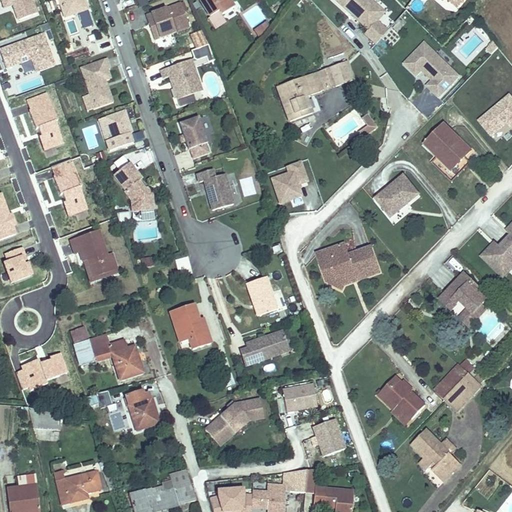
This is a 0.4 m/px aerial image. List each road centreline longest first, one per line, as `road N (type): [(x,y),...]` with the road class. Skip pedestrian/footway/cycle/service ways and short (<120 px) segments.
road 1 (residential): [(331,361),(293,248),(391,145),(403,115)]
road 2 (residential): [(110,0),(184,216),(218,252)]
road 3 (unknown): [(0,97),(51,249),(44,313),(19,347)]
road 4 (residential): [(331,361),(511,185)]
road 5 (residential): [(383,511),(331,361)]
